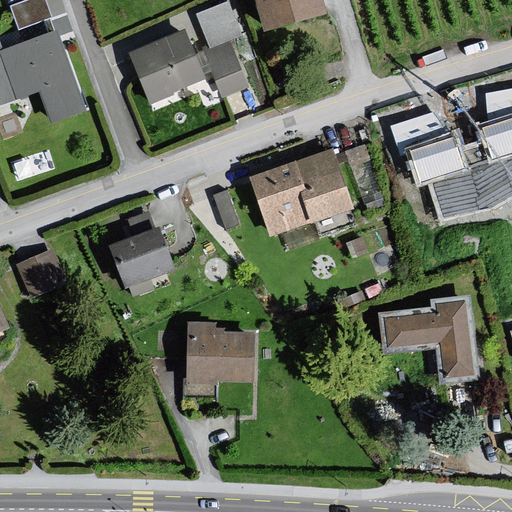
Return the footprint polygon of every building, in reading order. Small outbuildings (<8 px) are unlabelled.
[(45,0),(25,0),(10,6),(19,30),(52,18),(45,0)] [(208,48),(196,53),(203,73),(211,70),(222,96),(248,86),(231,41),(242,36),(228,0),(195,13),(208,48)] [(257,0),(266,26),(328,7),(325,0),(257,0)] [(0,48),(0,105),(38,91),(50,124),(89,109),(58,28),(0,50),(0,48)] [(187,30),(130,52),(150,102),(206,78),(203,73),(196,53),(187,30)] [(332,156),(250,184),(269,242),(353,215),(332,156)] [(228,182),(215,187),(226,221),(239,217),(228,182)] [(156,227),(108,245),(123,286),(172,268),(156,227)] [(52,247),(19,261),(34,295),(68,281),(52,247)] [(477,384),(469,301),(433,305),(430,315),(381,320),(385,353),(436,348),(440,388),(477,384)] [(0,306),(0,335),(11,331),(0,306)] [(213,331),(190,330),(187,390),(210,391),(217,387),(253,389),(255,341),(213,339),(213,331)]
